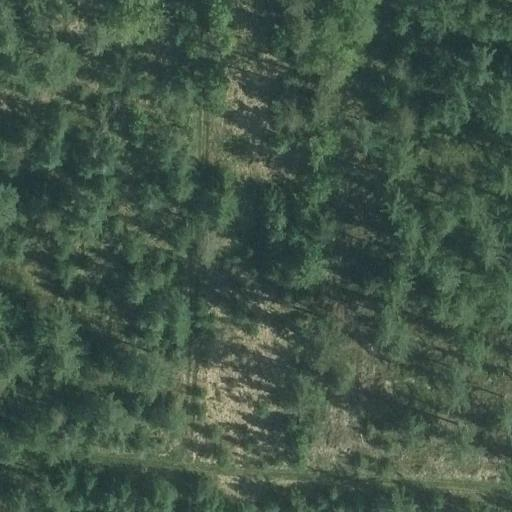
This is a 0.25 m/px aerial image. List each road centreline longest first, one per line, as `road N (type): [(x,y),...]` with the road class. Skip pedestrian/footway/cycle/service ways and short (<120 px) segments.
road 1 (track): [(511,490),(0,452)]
road 2 (track): [(175,511),(199,0)]
